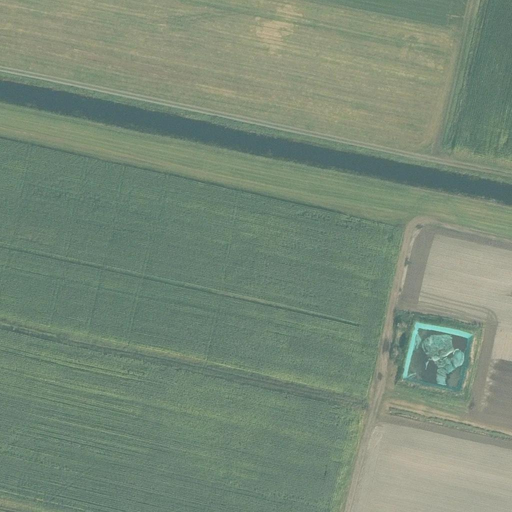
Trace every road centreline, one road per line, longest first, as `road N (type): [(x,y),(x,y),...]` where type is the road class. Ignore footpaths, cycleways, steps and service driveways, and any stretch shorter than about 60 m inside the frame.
road 1 (track): [(511,175),(0,69)]
road 2 (track): [(511,226),(434,208),(418,216),(347,511)]
